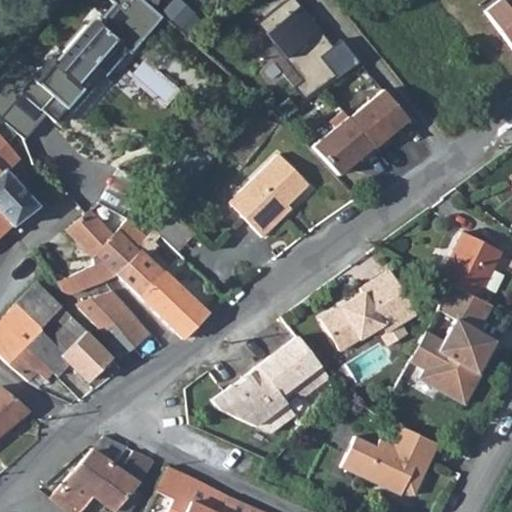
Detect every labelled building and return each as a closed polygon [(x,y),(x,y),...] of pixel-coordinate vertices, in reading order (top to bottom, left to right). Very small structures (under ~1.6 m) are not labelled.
[(0,70),(0,118),(23,139),(43,116),(54,122),(99,70),(104,75),(161,18),(142,0),(106,0),(111,4),(62,70),(71,79),(65,88),(49,74),(37,83),(11,58),(0,70)] [(293,89),(305,103),(323,89),(336,79),(320,57),(332,47),(292,0),(285,0),(255,26),(302,82),(293,89)] [(511,0),(493,0),(482,8),(511,48),(511,0)] [(358,62),(341,40),(332,47),(320,57),(336,79),(358,62)] [(375,153),(376,154),(389,143),(385,138),(407,121),(383,91),(348,119),(375,153)] [(310,148),(335,177),(358,159),(362,164),(375,153),(348,119),(342,112),(329,123),(333,129),(310,148)] [(0,214),(9,224),(11,222),(12,223),(32,205),(1,170),(14,157),(0,137),(0,214)] [(284,215),(280,210),(286,205),(307,184),(278,154),(228,203),(260,237),(284,215)] [(61,183),(40,201),(63,228),(86,210),(61,183)] [(286,205),(280,210),(284,215),(290,209),(286,205)] [(86,210),(63,228),(89,259),(94,256),(100,262),(113,275),(136,252),(134,250),(115,233),(110,237),(86,210)] [(0,232),(9,224),(0,214),(0,232)] [(136,252),(113,275),(182,338),(205,314),(161,272),(160,273),(145,259),(156,246),(152,242),(159,235),(152,229),(134,250),(136,252)] [(461,232),(438,279),(449,285),(475,298),(498,251),(461,232)] [(46,242),(32,253),(54,282),(67,272),(46,242)] [(100,262),(69,275),(80,290),(113,275),(100,262)] [(386,270),(356,288),(358,292),(316,318),(335,349),(373,326),(377,324),(381,331),(396,322),(411,313),(386,270)] [(67,272),(54,282),(59,289),(64,293),(71,293),(80,290),(69,275),(67,272)] [(37,284),(16,303),(36,326),(58,305),(37,284)] [(475,298),(449,285),(434,310),(453,320),(440,342),(422,331),(405,360),(420,369),(415,378),(460,404),(478,375),(474,373),(476,370),(471,367),(479,355),(483,358),(492,342),(474,331),(490,305),(475,298)] [(91,296),(90,298),(98,307),(111,321),(132,346),(147,334),(112,295),(107,300),(103,296),(100,295),(95,294),(91,296)] [(36,326),(16,303),(0,319),(0,355),(17,372),(27,381),(36,372),(44,379),(51,372),(44,365),(23,344),(39,329),(36,326)] [(101,332),(98,335),(118,359),(132,346),(111,321),(101,332)] [(403,334),(396,322),(381,331),(377,324),(373,326),(384,345),(403,334)] [(39,329),(23,344),(44,365),(59,350),(39,329)] [(84,330),(60,354),(86,381),(109,358),(84,330)] [(328,377),(295,336),(255,365),(282,399),(290,393),(304,394),(328,377)] [(282,399),(255,365),(208,399),(216,408),(268,431),(293,413),(282,399)] [(0,430),(27,410),(0,385),(0,430)] [(435,445),(398,427),(389,445),(375,439),(372,446),(350,435),(336,466),(396,495),(398,490),(410,495),(435,445)] [(104,436),(50,497),(69,511),(76,511),(90,496),(111,466),(125,446),(104,436)] [(111,466),(90,496),(111,511),(113,511),(116,509),(119,511),(126,511),(135,501),(133,500),(137,494),(132,490),(152,460),(133,450),(119,471),(111,466)] [(165,468),(152,495),(169,503),(165,511),(219,511),(227,495),(165,468)] [(264,511),(227,495),(219,511),(264,511)]
